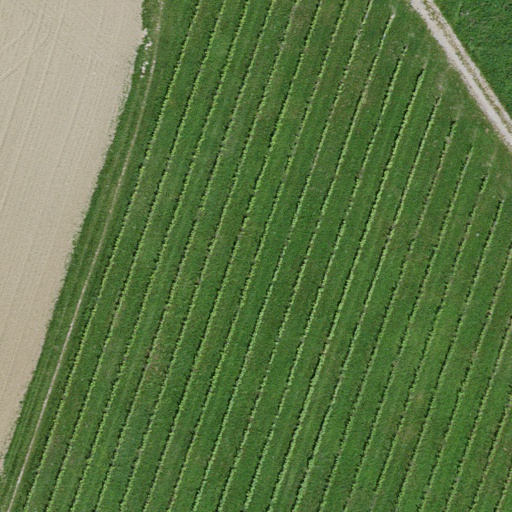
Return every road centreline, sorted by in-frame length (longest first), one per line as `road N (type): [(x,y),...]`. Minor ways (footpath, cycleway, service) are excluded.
road 1 (track): [(0,505),(167,0)]
road 2 (track): [(511,129),(422,0)]
